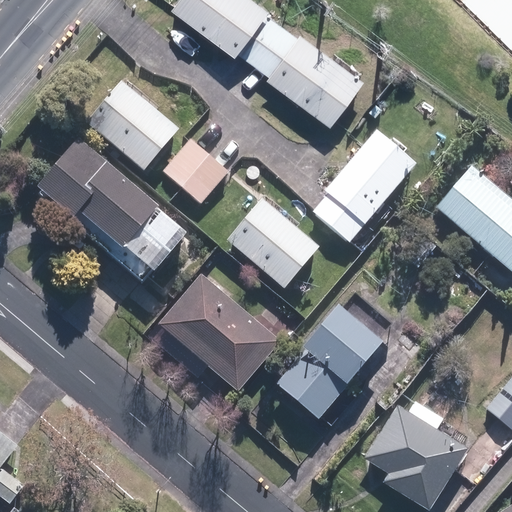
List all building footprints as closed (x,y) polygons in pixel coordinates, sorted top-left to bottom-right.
[(256,0),(178,0),(171,9),(235,57),(238,53),(268,14),(270,10),(256,0)] [(511,0),(458,0),(511,52),(511,0)] [(269,76),(299,37),(268,14),(238,53),(269,76)] [(269,76),(267,79),(330,127),(365,80),(302,33),(299,37),(269,76)] [(180,129),(121,82),(86,125),(144,172),(180,129)] [(417,166),(377,132),(325,193),(328,195),(365,227),(366,227),(417,166)] [(159,206),(77,138),(35,187),(73,219),(79,212),(122,249),(159,206)] [(228,173),(190,139),(162,171),(200,205),(228,173)] [(511,201),(473,168),(437,210),(511,274),(511,201)] [(328,195),(313,214),(350,245),(365,227),(328,195)] [(320,247),(261,199),(226,241),(285,289),(320,247)] [(281,341),(201,274),(158,325),(239,392),(281,341)] [(116,313),(145,338),(158,323),(171,308),(141,283),(116,313)] [(382,341),(337,305),(302,347),(304,349),(275,384),(320,421),(348,386),(347,385),(382,341)] [(420,339),(407,329),(398,340),(410,350),(420,339)] [(511,377),(486,409),(511,430),(511,377)] [(430,511),(468,449),(437,429),(443,419),(415,402),(409,412),(397,405),(363,460),(387,474),(382,482),(430,511)] [(0,469),(18,446),(0,431),(0,469)] [(23,488),(2,471),(0,473),(0,496),(10,505),(23,488)] [(511,511),(511,503),(499,511),(511,511)]
